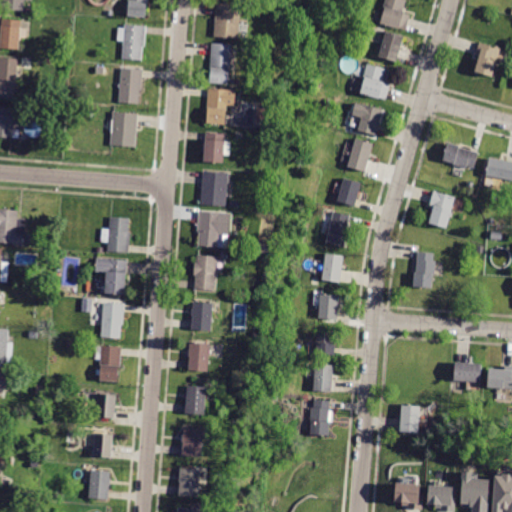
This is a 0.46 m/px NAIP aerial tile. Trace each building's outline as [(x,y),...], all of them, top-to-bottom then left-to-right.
[(26,0),(25,11),(5,9),(5,0),(34,0),(34,1),(26,0)] [(150,0),(149,18),(128,16),(129,0),(150,0)] [(411,19),(409,30),(405,29),(404,31),(382,25),(386,8),(384,8),(385,0),(408,0),(405,12),(408,12),(407,14),(412,15),(411,19)] [(216,5),(217,4),(242,6),(240,38),(214,37),(216,5)] [(21,21),(19,50),(1,48),(3,20),(21,21)] [(148,34),(147,48),(145,48),(144,61),(123,60),(124,42),(119,41),(120,28),(126,29),(126,24),(149,26),(148,34)] [(387,32),(404,37),(397,62),(379,57),(387,32)] [(479,44),(480,42),(501,49),(493,77),(475,72),(480,57),(476,56),(479,44)] [(230,52),(228,84),(210,83),(213,44),(231,45),(230,52)] [(16,99),(0,98),(0,58),(18,59),(16,99)] [(384,83),(391,85),(387,100),(352,89),(356,78),(366,81),(367,79),(365,78),(369,64),(388,70),(384,83)] [(143,77),(142,90),(140,90),(139,104),(120,103),(122,68),(143,70),(143,77)] [(236,92),(236,105),(227,105),(225,124),(207,123),(210,89),(236,91),(236,92)] [(379,137),(359,131),(363,117),(353,115),(356,105),(366,108),(367,105),(386,111),(379,137)] [(0,108),(15,109),(13,138),(0,136),(0,108)] [(136,147),(111,145),(113,113),(138,114),(136,147)] [(206,157),(207,133),(228,134),(227,142),(234,143),(233,156),(228,156),(227,163),(206,162),(206,157)] [(357,139),(374,145),(366,171),(349,165),(349,164),(342,161),(344,156),(351,158),(357,139)] [(448,143),(460,146),(460,147),(479,153),(474,168),(467,166),(466,169),(454,165),(454,163),(443,160),(448,143)] [(511,161),(511,180),(487,176),(490,158),(511,161)] [(228,181),(226,207),(201,205),(204,172),(229,174),(228,181)] [(359,193),(355,206),(338,201),(345,179),(361,184),(359,193)] [(434,191),(455,197),(447,228),(430,223),(435,206),(430,205),(434,191)] [(25,235),(24,235),(23,246),(14,246),(15,244),(0,242),(0,209),(19,211),(18,219),(26,220),(25,235)] [(201,212),(231,213),(231,235),(228,235),(228,248),(199,247),(199,232),(199,212),(201,212)] [(344,246),(327,243),(333,213),(350,216),(344,246)] [(129,253),(108,251),(109,244),(102,243),(104,229),(110,229),(111,217),(131,219),(129,232),(131,233),(129,253)] [(270,254),(258,253),(259,244),(271,246),(270,254)] [(484,254),(477,253),(478,245),(485,246),(484,254)] [(0,247),(4,248),(4,263),(9,263),(8,282),(0,281),(0,247)] [(434,254),(434,261),(437,261),(435,276),(433,276),(432,288),(414,287),(415,273),(416,273),(418,252),(434,254)] [(340,282),(323,280),(326,254),(344,256),(340,282)] [(216,274),(215,290),(195,289),(196,276),(194,275),(195,262),(197,262),(198,256),(217,257),(216,274)] [(125,295),(106,294),(107,273),(96,272),(97,259),(128,261),(125,295)] [(338,320),(320,319),(321,295),(339,296),(338,320)] [(194,312),(194,302),(214,304),(212,331),(192,330),(194,312)] [(125,324),(122,324),(121,338),(102,337),(104,303),(126,304),(125,324)] [(0,329),(10,330),(9,343),(13,343),(12,361),(7,360),(7,368),(0,367),(0,329)] [(335,355),(317,354),(317,331),(335,331),(335,355)] [(210,345),(209,372),(189,371),(190,343),(210,345)] [(120,368),(120,367),(119,382),(101,381),(101,365),(101,359),(96,359),(97,347),(102,347),(102,346),(122,348),(120,368)] [(469,363),(482,364),(481,383),(454,381),(456,362),(469,363)] [(332,392),(314,391),(316,364),(334,366),(332,392)] [(506,370),(510,370),(510,366),(511,366),(511,388),(488,387),(490,369),(506,370)] [(8,376),(7,390),(0,389),(0,373),(8,374),(8,376)] [(45,396),(37,395),(38,386),(46,387),(45,396)] [(207,388),(205,415),(186,414),(188,386),(207,388)] [(115,418),(97,417),(99,394),(117,395),(115,418)] [(330,402),(329,423),(331,423),(329,436),(311,435),(312,421),(310,421),(311,408),(314,408),(315,400),(330,402)] [(421,407),(419,433),(401,432),(403,405),(421,407)] [(202,457),(183,456),(185,428),(204,430),(202,457)] [(112,458),(94,457),(96,434),(114,435),(112,458)] [(181,468),(201,470),(199,497),(179,496),(181,482),(180,482),(181,468)] [(109,500),(89,498),(91,471),(111,472),(109,500)] [(488,511),(490,479),(472,478),(473,472),(462,471),(461,503),(471,504),(470,511),(488,511)] [(491,511),(495,476),(500,476),(500,474),(511,475),(511,476),(511,511),(506,511),(491,511)] [(395,505),(420,506),(421,483),(396,482),(395,505)] [(427,507),(454,509),(455,486),(429,484),(427,507)]
